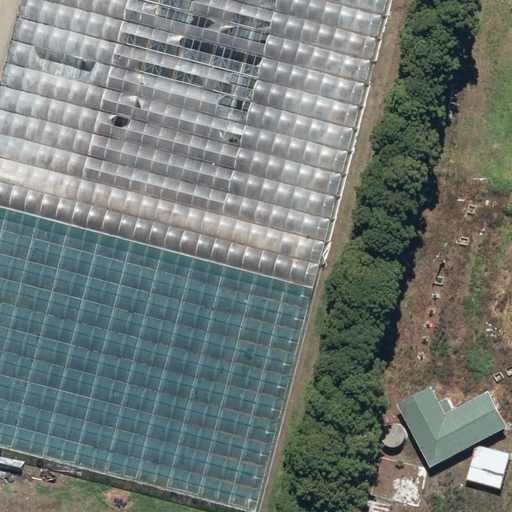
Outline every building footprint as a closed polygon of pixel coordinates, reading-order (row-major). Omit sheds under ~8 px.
[(398,0),(27,0),(0,109),(0,440),(268,509),(398,0)] [(511,225),(488,219),(467,294),(497,302),(511,306),(511,225)] [(449,398),(441,382),(407,400),(422,427),(421,428),(440,463),(511,425),(511,409),(499,386),(463,406),(457,394),(449,398)] [(511,472),(511,450),(482,442),(472,478),(508,488),(511,472)] [(413,485),(419,454),(396,449),(390,480),(413,485)] [(395,511),(397,504),(377,500),(374,511),(395,511)]
